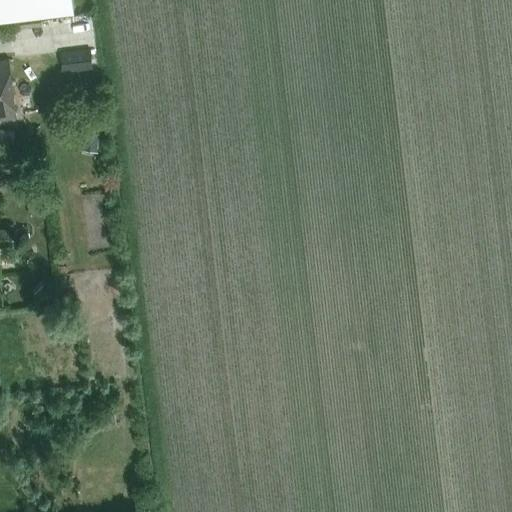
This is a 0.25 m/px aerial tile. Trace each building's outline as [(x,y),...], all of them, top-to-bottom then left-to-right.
[(72,0),(0,0),(0,21),(74,12),(72,0)] [(62,52),(64,71),(95,68),(93,48),(62,52)] [(0,118),(15,117),(8,58),(0,58),(0,118)] [(98,153),(100,135),(84,133),(81,150),(98,153)] [(0,229),(0,247),(11,246),(9,228),(0,229)] [(15,239),(30,238),(29,228),(21,228),(21,229),(15,230),(15,239)] [(55,296),(48,289),(39,298),(46,305),(55,296)] [(78,305),(77,294),(60,295),(61,307),(78,305)]
